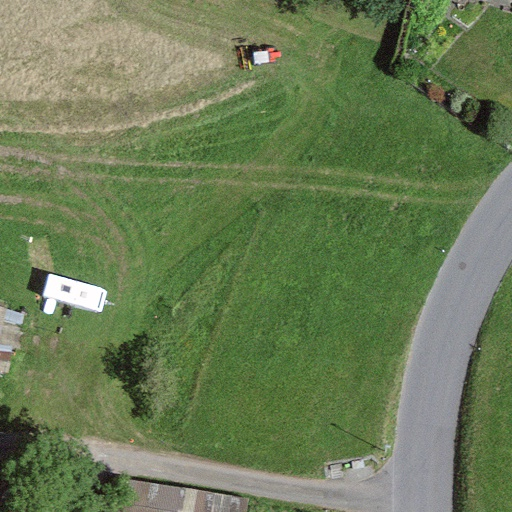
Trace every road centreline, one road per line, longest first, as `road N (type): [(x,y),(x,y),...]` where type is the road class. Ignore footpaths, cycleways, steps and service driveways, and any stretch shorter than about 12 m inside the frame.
road 1 (residential): [(418,506),(0,444)]
road 2 (tertiary): [(511,237),(445,337),(418,506)]
